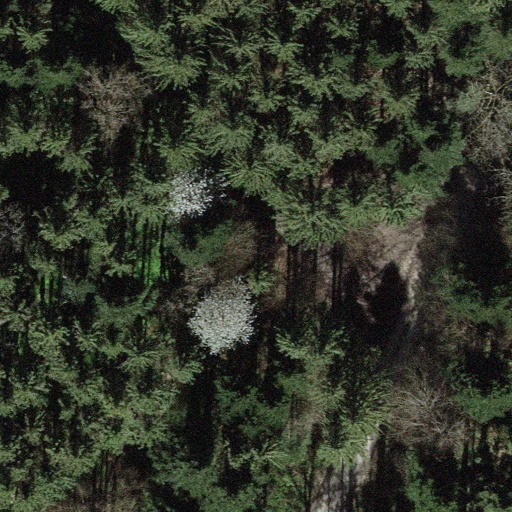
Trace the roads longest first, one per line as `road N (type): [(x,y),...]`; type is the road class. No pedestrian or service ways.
road 1 (track): [(511,452),(417,319),(143,0)]
road 2 (track): [(511,87),(409,339),(320,511)]
